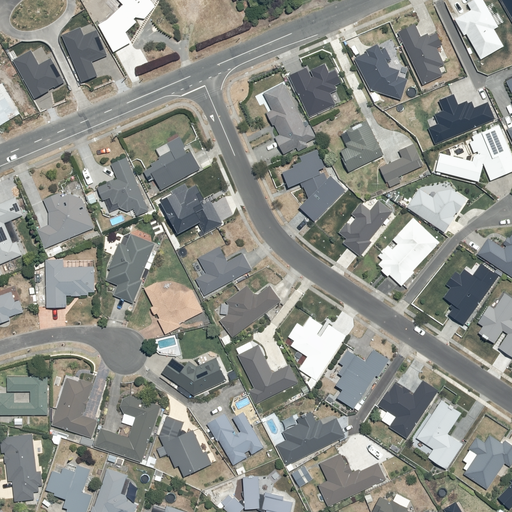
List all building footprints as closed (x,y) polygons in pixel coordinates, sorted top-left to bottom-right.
[(158,0),(120,0),(126,5),(113,17),(126,30),(139,18),(143,21),(162,3),(158,0)] [(470,9),(454,18),(463,35),(465,33),(480,59),(504,46),(494,28),(498,26),(483,0),(470,0),(466,3),(470,9)] [(511,0),(501,0),(511,17),(511,0)] [(410,28),(399,33),(423,84),(443,75),(439,66),(444,64),(436,47),(442,44),(436,32),(428,35),(427,32),(420,35),(414,23),(409,26),(410,28)] [(368,53),(355,60),(370,89),(400,99),(407,78),(397,75),(399,69),(389,66),(386,62),(391,60),(385,48),(381,50),(378,46),(367,51),(368,53)] [(307,70),(291,77),(308,116),(335,104),(331,95),(338,91),(336,87),(343,84),(336,69),(329,72),(325,64),(311,71),(314,78),(311,79),(307,70)] [(4,84),(0,86),(0,133),(25,118),(4,84)] [(307,128),(285,84),(261,96),(276,127),(277,126),(282,135),(277,137),(286,154),(300,147),(301,149),(310,145),(308,141),(317,137),(312,126),(307,128)] [(438,123),(428,127),(434,143),(495,118),(488,101),(474,106),(471,101),(467,102),(466,100),(457,103),(453,93),(438,99),(442,110),(434,113),(438,123)] [(347,163),(351,171),(386,155),(370,121),(343,133),(350,147),(344,150),(349,162),(347,163)] [(439,152),(435,171),(478,181),(483,163),(490,180),(511,170),(511,156),(498,125),(471,136),(473,139),(468,141),(473,153),(476,151),(477,153),(473,154),(472,160),(439,152)] [(157,180),(163,190),(203,168),(194,153),(191,155),(182,137),(170,144),(173,150),(161,157),(162,160),(153,164),(155,166),(147,170),(153,182),(157,180)] [(404,158),(383,168),(391,186),(403,180),(402,177),(426,165),(416,145),(401,152),(404,158)] [(303,207),(316,222),(347,191),(329,173),(320,150),(303,157),(305,161),(296,165),(297,167),(286,172),(292,187),(303,183),(310,199),(303,207)] [(151,210),(129,157),(113,164),(119,179),(100,187),(106,200),(112,197),(116,205),(122,202),(126,213),(137,208),(140,215),(151,210)] [(176,195),(158,204),(173,237),(200,224),(204,233),(224,223),(213,201),(204,206),(199,195),(202,193),(198,184),(190,188),(188,184),(174,191),(176,195)] [(419,187),(406,207),(444,232),(454,216),(456,213),(457,213),(466,199),(451,188),(435,191),(432,196),(419,187)] [(99,202),(94,192),(85,195),(90,206),(99,202)] [(41,230),(46,247),(95,228),(84,198),(73,195),(63,199),(62,195),(46,201),(51,212),(51,226),(41,230)] [(0,266),(25,256),(19,242),(15,243),(7,223),(26,215),(18,196),(0,203),(0,266)] [(346,238),(342,242),(360,256),(371,241),(369,240),(392,211),(378,199),(370,209),(360,202),(351,213),(356,217),(350,224),(347,222),(338,232),(346,238)] [(382,259),(378,264),(382,268),(380,269),(387,276),(389,274),(401,285),(414,271),(412,270),(439,242),(412,217),(392,239),(397,243),(392,249),(387,245),(377,256),(382,259)] [(488,237),(477,254),(511,276),(511,232),(509,237),(507,236),(502,244),(505,245),(503,247),(488,237)] [(136,302),(148,269),(152,271),(159,253),(155,251),(158,243),(133,234),(128,247),(120,244),(111,269),(113,270),(109,281),(121,285),(117,295),(136,302)] [(199,278),(205,294),(252,271),(244,254),(229,261),(222,247),(201,258),(209,273),(199,278)] [(66,259),(49,259),(50,307),(68,307),(68,296),(90,296),(90,291),(96,291),(96,267),(66,268),(66,259)] [(449,312),(465,324),(500,277),(483,264),(475,274),(467,268),(458,280),(451,275),(445,284),(451,288),(444,298),(454,306),(449,312)] [(160,282),(148,289),(156,306),(153,307),(157,314),(159,313),(168,333),(185,325),(183,323),(206,312),(195,290),(186,294),(185,292),(178,295),(175,290),(166,294),(160,282)] [(235,337),(281,300),(270,287),(258,296),(250,285),(229,301),(230,314),(222,320),(235,337)] [(0,323),(13,320),(12,316),(25,313),(22,303),(17,304),(14,293),(0,297),(0,295),(0,323)] [(501,348),(511,355),(511,296),(507,294),(497,309),(492,306),(481,323),(485,326),(480,333),(496,343),(504,331),(510,334),(501,348)] [(297,322),(289,336),(294,339),(291,345),(307,356),(299,368),(316,380),(346,334),(329,323),(321,336),(317,334),(323,324),(310,316),(303,326),(297,322)] [(258,344),(238,354),(254,387),(248,390),(255,403),(298,381),(289,364),(272,372),(258,344)] [(364,405),(360,402),(390,360),(377,351),(369,362),(351,350),(341,364),(345,366),(340,373),(345,377),(339,385),(345,390),(340,397),(355,408),(360,411),(364,405)] [(164,372),(177,382),(173,386),(179,391),(182,387),(193,395),(228,379),(219,358),(199,367),(190,362),(188,366),(175,358),(164,372)] [(0,393),(0,414),(50,415),(50,374),(35,374),(35,377),(10,377),(10,393),(0,393)] [(69,378),(54,424),(93,437),(99,420),(85,415),(95,384),(82,380),(81,382),(69,378)] [(386,390),(376,406),(394,417),(387,427),(406,439),(437,389),(422,380),(413,395),(408,392),(410,390),(403,386),(402,387),(394,383),(389,391),(386,390)] [(143,394),(141,399),(127,394),(123,406),(126,414),(137,417),(130,437),(103,428),(98,446),(144,462),(163,407),(157,405),(159,399),(143,394)] [(444,400),(418,438),(435,450),(429,457),(447,470),(465,443),(450,433),(463,413),(444,400)] [(227,415),(210,425),(221,442),(221,441),(236,466),(267,447),(246,412),(231,421),(227,415)] [(277,445),(287,464),(346,435),(338,419),(326,425),(323,420),(318,422),(313,412),(299,419),(301,423),(286,430),(290,439),(277,445)] [(170,417),(163,436),(170,456),(172,456),(177,468),(182,466),(186,475),(210,465),(196,430),(182,436),(186,423),(170,417)] [(476,454),(463,474),(486,489),(504,462),(510,466),(511,462),(511,444),(505,439),(502,443),(489,434),(484,442),(476,437),(468,449),(476,454)] [(34,435),(3,439),(5,453),(6,453),(10,482),(14,481),(17,501),(37,498),(35,490),(41,489),(40,486),(46,485),(43,465),(38,466),(37,455),(43,454),(41,439),(35,440),(34,435)] [(330,480),(320,485),(329,505),(387,479),(379,463),(355,474),(346,453),(323,463),(330,480)] [(70,509),(69,511),(88,511),(94,494),(85,492),(92,469),(80,466),(78,472),(65,468),(63,474),(54,471),(48,490),(57,493),(57,496),(68,500),(66,508),(70,509)] [(308,466),(294,473),(301,486),(314,479),(308,466)] [(110,468),(93,511),(137,511),(139,506),(127,502),(128,497),(121,494),(128,475),(110,468)] [(261,478),(247,478),(248,510),(262,509),(261,478)] [(511,487),(500,497),(509,509),(511,506),(511,478),(507,483),(511,487)] [(286,497),(268,494),(265,510),(270,511),(269,511),(292,511),(295,502),(285,500),(286,497)] [(229,506),(227,508),(230,511),(242,511),(247,508),(237,497),(235,499),(232,495),(225,502),(229,506)] [(438,511),(437,508),(425,511),(413,511),(409,508),(384,496),(376,511),(438,511)] [(461,511),(455,501),(443,509),(444,511),(461,511)]
